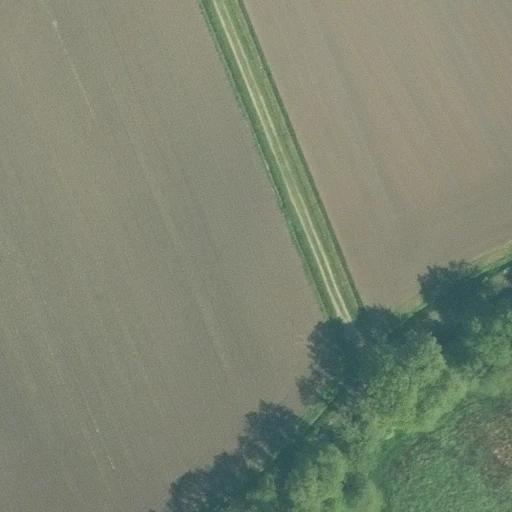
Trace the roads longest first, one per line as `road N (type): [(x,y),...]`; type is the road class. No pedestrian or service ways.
road 1 (track): [(372,371),(217,0)]
road 2 (track): [(233,511),(320,435),(372,371),(447,315),(511,282)]
